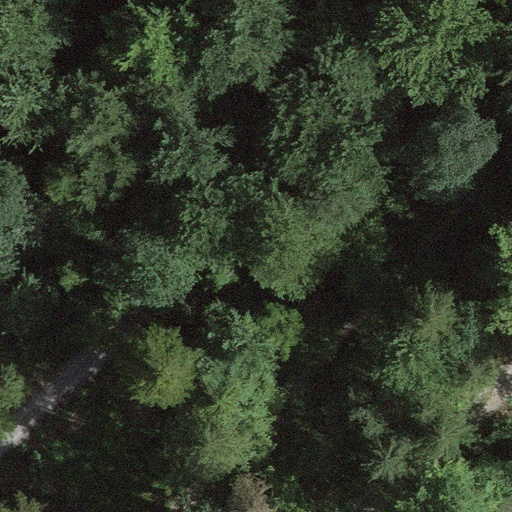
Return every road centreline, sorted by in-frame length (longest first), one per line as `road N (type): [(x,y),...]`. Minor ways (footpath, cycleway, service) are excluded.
road 1 (track): [(380,0),(151,313),(0,462)]
road 2 (unknown): [(511,332),(316,511)]
